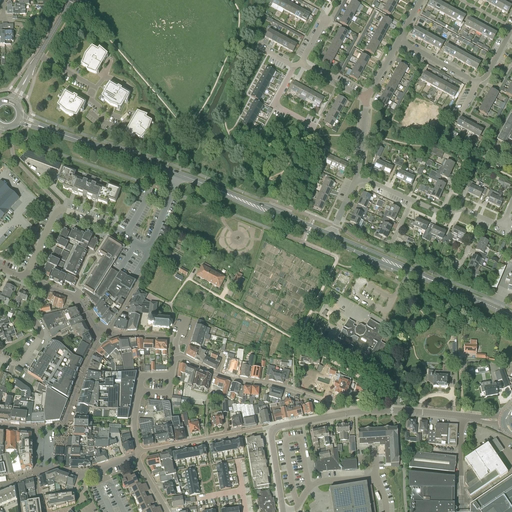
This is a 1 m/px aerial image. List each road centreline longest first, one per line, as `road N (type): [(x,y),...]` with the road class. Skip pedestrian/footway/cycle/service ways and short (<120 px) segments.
road 1 (secondary): [(213,187),(18,119)]
road 2 (residential): [(38,287),(75,295),(97,331),(107,333),(134,286)]
road 3 (secondary): [(456,290),(330,234)]
road 4 (secondary): [(328,239),(456,290)]
road 5 (residential): [(214,372),(294,390),(322,401),(329,416)]
road 6 (secondary): [(213,187),(328,239)]
road 7 (secondary): [(330,234),(213,187)]
